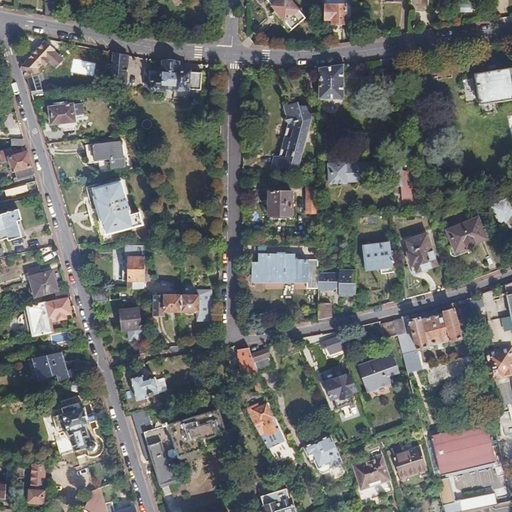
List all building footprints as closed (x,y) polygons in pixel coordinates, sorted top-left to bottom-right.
[(44,0),(45,16),(53,17),(52,0),(44,0)] [(289,0),(269,0),(268,1),(276,10),(273,12),(287,30),(303,17),(289,0)] [(351,3),(350,0),(323,0),(323,18),(332,18),(331,22),(351,23),(351,3)] [(427,0),(410,0),(410,12),(427,12),(427,0)] [(351,3),(351,23),(362,24),(363,4),(351,3)] [(23,57),(27,61),(44,43),(41,39),(23,57)] [(23,68),(32,96),(45,92),(39,69),(44,64),(47,59),(50,61),(53,64),(59,57),(53,52),(54,51),(44,43),(27,61),(27,62),(28,63),(23,68)] [(110,81),(125,82),(127,54),(112,51),(110,81)] [(150,86),(150,89),(164,90),(165,87),(188,89),(198,90),(200,90),(201,73),(186,71),(184,71),(178,71),(178,62),(163,61),(162,67),(158,66),(158,69),(147,68),(146,85),(150,86)] [(431,63),(415,66),(417,78),(433,76),(431,63)] [(342,67),(319,70),(319,99),(340,99),(342,67)] [(495,70),(487,71),(474,73),(478,106),(511,100),(511,90),(509,68),(495,70)] [(387,96),(397,95),(394,70),(385,71),(387,96)] [(272,158),(268,171),(296,171),(311,123),(308,120),(311,117),(311,110),(300,110),(298,104),(285,107),(287,117),(285,122),(289,126),(278,158),(272,158)] [(56,109),(51,110),(54,126),(65,125),(66,129),(75,128),(74,124),(76,124),(75,118),(84,117),(82,106),(70,107),(70,106),(67,106),(66,105),(55,106),(56,109)] [(124,141),(98,145),(100,159),(115,157),(116,168),(129,166),(127,155),(126,155),(124,141)] [(16,182),(35,177),(34,174),(33,175),(31,168),(32,167),(27,152),(20,154),(19,150),(13,152),(12,149),(0,152),(0,156),(2,165),(11,162),(14,173),(15,172),(17,179),(15,179),(16,182)] [(421,217),(419,198),(412,198),(410,175),(401,174),(401,168),(394,168),(394,163),(329,162),(329,181),(347,181),(347,178),(367,178),(375,174),(382,174),(389,178),(389,185),(401,185),(401,208),(411,208),(415,208),(416,217),(421,217)] [(36,181),(20,186),(23,193),(39,188),(36,181)] [(122,181),(93,189),(95,197),(97,196),(106,226),(104,226),(107,235),(145,223),(141,210),(132,213),(122,181)] [(318,204),(318,192),(306,192),(306,213),(317,214),(317,211),(318,204)] [(270,194),(270,219),(292,220),(292,195),(270,194)] [(506,202),(492,208),(498,224),(501,226),(503,223),(511,228),(511,212),(510,211),(506,202)] [(0,241),(11,239),(12,240),(23,238),(19,224),(22,223),(18,211),(1,215),(1,217),(0,217),(0,241)] [(446,231),(453,248),(466,243),(467,246),(485,239),(476,218),(446,231)] [(405,253),(410,266),(413,265),(415,272),(425,269),(435,265),(424,234),(404,241),(408,252),(405,253)] [(363,243),(362,267),(376,267),(376,269),(388,270),(388,244),(363,243)] [(144,270),(145,245),(124,245),(124,260),(128,262),(128,270),(128,285),(128,292),(144,291),(144,283),(144,270)] [(45,263),(57,260),(54,246),(41,249),(45,263)] [(317,289),(317,261),(293,260),(294,254),(259,254),(259,262),(253,262),(253,280),(306,280),(306,289),(317,289)] [(413,265),(410,266),(413,276),(426,271),(425,269),(415,272),(413,265)] [(155,270),(144,270),(144,283),(154,283),(155,270)] [(43,272),(20,279),(22,285),(21,287),(22,292),(25,293),(27,299),(49,292),(43,272)] [(30,304),(35,336),(57,332),(55,320),(75,316),(72,297),(30,304)] [(181,314),(181,297),(164,297),(164,314),(181,314)] [(199,297),(181,297),(181,314),(199,314),(199,297)] [(468,301),(470,310),(486,307),(484,299),(468,301)] [(316,303),(316,320),(329,317),(329,303),(316,303)] [(396,336),(405,370),(413,369),(408,351),(428,347),(428,345),(446,342),(446,343),(460,341),(458,329),(464,328),(465,327),(466,326),(467,324),(467,323),(467,321),(466,320),(465,319),(463,318),(461,318),(456,319),(454,310),(439,313),(440,315),(430,316),(429,309),(399,317),(400,319),(392,321),(396,336)] [(138,311),(116,314),(120,337),(142,333),(138,311)] [(384,339),(396,336),(392,321),(380,325),(384,339)] [(338,352),(334,342),(323,346),(326,356),(338,352)] [(252,356),(260,372),(275,365),(267,348),(252,356)] [(377,358),(356,365),(365,391),(390,382),(387,374),(397,371),(389,348),(375,352),(377,358)] [(511,359),(510,348),(489,352),(494,373),(511,369),(511,359)] [(252,356),(248,349),(237,351),(244,377),(260,372),(252,356)] [(63,352),(33,358),(38,377),(56,373),(58,379),(74,376),(72,368),(67,369),(64,370),(62,361),(65,360),(63,352)] [(453,360),(431,367),(437,383),(458,375),(453,360)] [(146,374),(135,377),(140,398),(141,398),(143,403),(151,401),(150,396),(163,393),(159,376),(148,379),(146,374)] [(81,376),(78,379),(79,385),(83,386),(87,384),(86,378),(81,376)] [(345,376),(325,383),(331,399),(339,397),(339,399),(351,395),(350,393),(355,392),(349,376),(345,377),(345,376)] [(240,389),(234,390),(236,398),(244,396),(240,389)] [(290,443),(269,401),(259,406),(257,403),(249,407),(273,453),(290,443)] [(41,423),(40,424),(41,426),(44,437),(45,438),(46,438),(47,438),(52,437),(52,438),(54,439),(55,440),(56,440),(62,458),(74,455),(75,456),(88,452),(89,453),(90,454),(92,455),(93,454),(94,454),(95,452),(96,451),(96,450),(95,448),(94,447),(93,447),(91,447),(85,425),(88,424),(83,408),(79,409),(78,403),(60,408),(61,412),(50,415),(48,415),(47,416),(47,418),(46,419),(47,420),(43,422),(42,422),(41,423)] [(152,430),(146,410),(131,414),(145,461),(151,459),(159,485),(177,480),(171,459),(228,442),(218,411),(152,430)] [(431,438),(441,475),(441,476),(494,463),(484,424),(431,437),(431,438)] [(339,450),(334,437),(307,448),(312,463),(316,461),(320,473),(324,475),(331,472),(332,470),(330,466),(344,461),(339,450)] [(431,438),(424,440),(434,476),(441,475),(431,438)] [(401,447),(388,450),(389,457),(393,456),(400,478),(427,471),(420,449),(403,453),(401,447)] [(361,488),(355,489),(362,506),(373,503),(371,498),(392,492),(389,479),(387,479),(381,457),(354,465),(361,488)] [(26,463),(16,463),(15,478),(24,478),(26,463)] [(43,490),(44,465),(33,464),(32,490),(25,490),(25,499),(29,500),(29,502),(44,503),(45,490),(43,490)] [(497,476),(505,475),(503,465),(495,467),(497,476)] [(0,499),(13,500),(15,478),(6,478),(5,483),(0,483),(0,499)] [(436,483),(442,506),(453,503),(447,480),(436,483)] [(67,501),(69,485),(52,483),(50,499),(67,501)] [(106,503),(101,485),(98,486),(83,511),(116,511),(113,501),(106,503)] [(258,495),(262,506),(264,511),(290,511),(286,498),(286,499),(282,488),(277,486),(270,488),(268,493),(258,495)] [(458,502),(460,511),(497,504),(495,494),(458,502)]
